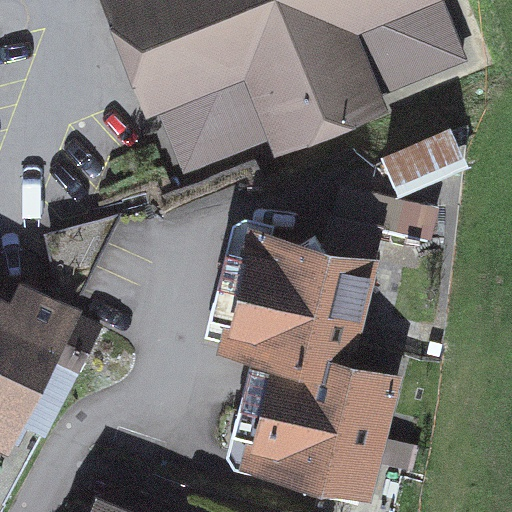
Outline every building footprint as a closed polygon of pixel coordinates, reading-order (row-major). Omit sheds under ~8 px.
[(104,0),(149,109),(158,105),(245,71),(270,134),(275,148),(389,104),(384,88),(469,55),(446,0),(104,0)] [(270,134),(245,71),(158,105),(163,120),(183,170),(270,134)] [(384,153),(401,193),(471,165),(455,124),(384,153)] [(405,231),(328,213),(319,251),(298,246),(282,309),(324,319),(316,352),(372,366),(405,231)] [(31,305),(11,294),(0,314),(0,494),(2,495),(24,457),(98,320),(38,289),(31,305)] [(446,361),(388,346),(378,385),(332,374),(316,437),(359,447),(350,480),(413,495),(446,361)] [(131,511),(101,498),(93,511),(131,511)]
